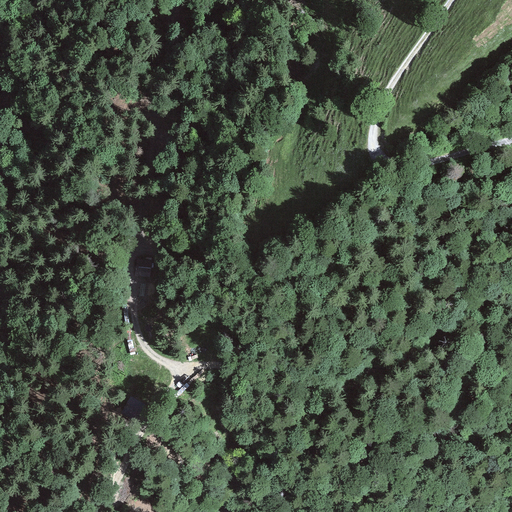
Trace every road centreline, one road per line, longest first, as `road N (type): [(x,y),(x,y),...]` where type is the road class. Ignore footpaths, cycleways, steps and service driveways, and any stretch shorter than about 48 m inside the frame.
road 1 (track): [(511,279),(391,359),(332,380),(157,356),(137,334),(136,287)]
road 2 (track): [(511,140),(411,164),(375,150),(374,126),(391,85),(451,0)]
